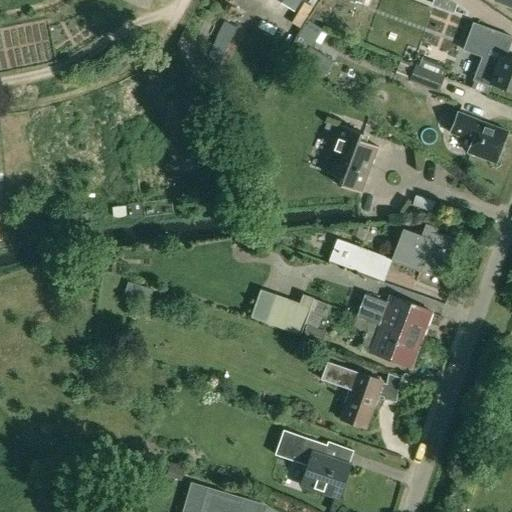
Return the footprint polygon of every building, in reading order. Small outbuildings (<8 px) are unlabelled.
[(279,0),(295,9),(301,0),(279,0)] [(308,18),(286,56),(322,78),(333,61),(312,48),(324,28),(308,18)] [(226,21),(206,60),(219,67),(237,27),(226,21)] [(511,89),(511,58),(507,57),(511,41),(511,35),(474,22),(464,49),(483,56),(475,80),(492,86),(493,83),(511,89)] [(440,92),(446,76),(417,64),(410,81),(440,92)] [(473,97),(475,88),(459,83),(456,92),(473,97)] [(497,162),(509,131),(459,112),(452,132),(474,141),(469,152),(497,162)] [(363,193),(380,147),(362,140),(365,133),(340,124),(323,171),(342,178),(339,184),(363,193)] [(425,197),(423,206),(440,210),(442,201),(425,197)] [(424,235),(405,228),(394,259),(444,278),(458,240),(426,228),(424,235)] [(0,247),(19,245),(17,237),(0,239),(0,247)] [(339,238),(330,261),(386,281),(394,259),(339,238)] [(276,294),(266,322),(302,335),(307,321),(315,298),(304,293),(301,303),(276,294)] [(421,339),(431,310),(394,297),(392,303),(366,293),(358,315),(359,315),(421,339)] [(317,299),(307,321),(319,325),(329,304),(317,299)] [(362,348),(372,353),(410,367),(421,339),(359,315),(355,326),(368,331),(362,348)] [(308,325),(304,338),(324,344),(328,331),(308,325)] [(302,339),(298,351),(311,355),(315,343),(302,339)] [(398,402),(403,378),(389,373),(387,383),(384,382),(385,380),(359,371),(359,372),(328,361),(321,379),(353,390),(343,419),(366,427),(378,395),(385,397),(385,399),(398,402)] [(340,498),(351,467),(333,461),(333,462),(323,458),(328,445),(285,430),(276,454),(309,466),(302,484),(340,498)] [(240,511),(245,498),(192,483),(183,511),(240,511)]
